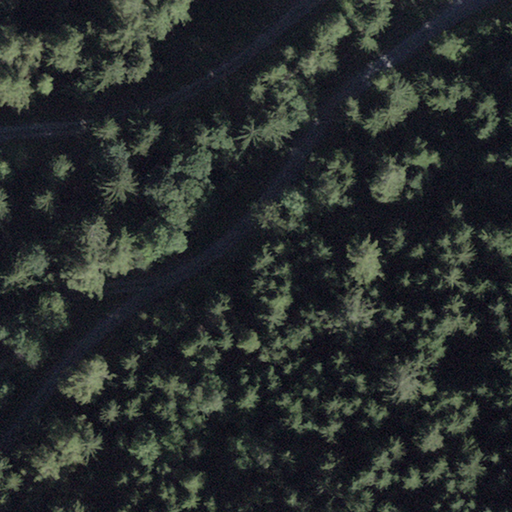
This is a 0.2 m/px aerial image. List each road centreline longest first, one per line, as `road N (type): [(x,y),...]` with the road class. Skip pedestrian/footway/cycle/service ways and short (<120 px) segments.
road 1 (track): [(466,0),(346,95),(268,198),(223,242),(157,281),(50,297),(0,319)]
road 2 (track): [(0,130),(138,110),(197,83),(315,0)]
